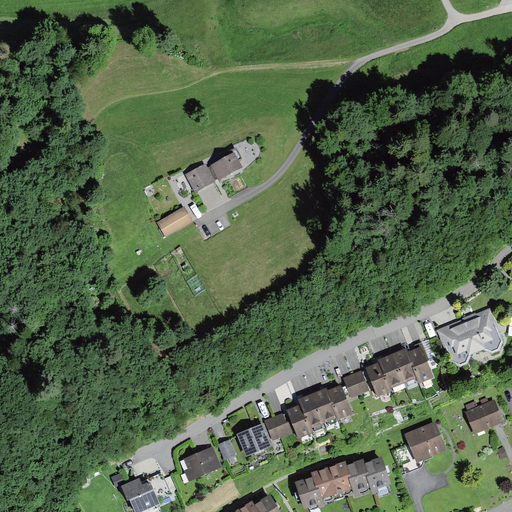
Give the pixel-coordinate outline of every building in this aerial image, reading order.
[(206,163),(184,174),(195,195),(243,171),(238,162),(242,160),(237,150),(229,154),(230,157),(209,168),(206,163)] [(185,209),(157,224),(165,238),(193,223),(185,209)] [(162,261),(154,266),(160,276),(169,270),(162,261)] [(490,309),(437,331),(451,364),(459,368),(467,364),(470,357),(485,351),(492,354),(500,351),(503,341),(490,309)] [(434,380),(422,349),(408,354),(418,380),(420,385),(434,380)] [(405,385),(418,380),(408,354),(406,351),(393,356),(405,385)] [(405,385),(393,356),(378,362),(379,364),(389,391),(405,385)] [(389,391),(379,364),(366,369),(367,372),(355,375),(362,395),(373,391),(376,399),(390,394),(389,391)] [(362,395),(355,375),(343,379),(346,386),(328,393),(338,420),(339,422),(353,416),(348,400),(362,395)] [(338,420),(328,393),(327,390),(312,396),(324,425),(338,420)] [(312,396),(298,401),(301,406),(310,431),(324,425),(312,396)] [(468,412),(465,413),(475,436),(504,424),(495,402),(479,409),(476,402),(465,407),(468,412)] [(310,431),(301,406),(286,412),(287,414),(276,418),(283,436),(295,431),(298,440),(312,435),(310,431)] [(283,436),(276,418),(264,423),(265,426),(236,436),(246,462),(275,451),(271,441),(283,436)] [(435,424),(405,436),(413,454),(417,465),(424,462),(447,453),(435,424)] [(230,442),(218,446),(224,462),(236,457),(230,442)] [(213,449),(186,460),(189,469),(185,471),(190,482),(221,469),(213,449)] [(505,449),(498,451),(501,461),(508,459),(505,449)] [(344,467),(353,495),(354,499),(371,493),(373,498),(390,492),(388,488),(393,486),(383,458),(363,464),(362,461),(344,467)] [(310,480),(295,485),(302,511),(307,511),(323,508),(322,503),(353,495),(344,467),(309,477),(310,480)] [(121,474),(111,478),(116,488),(125,484),(121,474)] [(139,482),(123,489),(132,511),(149,511),(160,507),(157,500),(171,494),(163,474),(149,480),(151,485),(142,489),(139,482)] [(278,511),(269,495),(255,503),(253,501),(241,508),(242,511),(278,511)]
